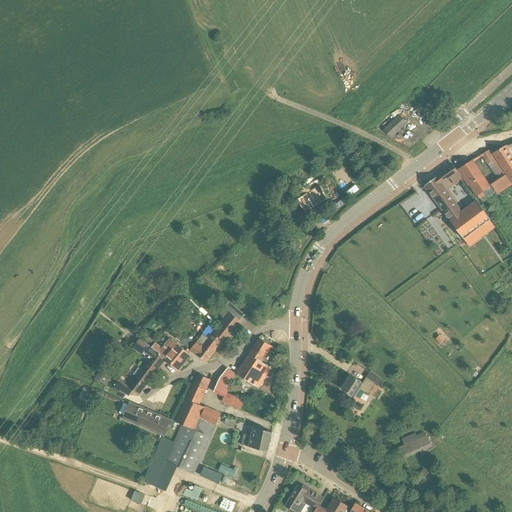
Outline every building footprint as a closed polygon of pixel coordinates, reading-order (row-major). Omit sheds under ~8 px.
[(385,131),(392,138),(407,124),(399,115),(398,117),(394,112),(376,128),(382,134),(385,131)] [(511,156),(506,147),(492,155),(496,160),(511,185),(511,156)] [(355,157),(362,152),(359,148),(352,153),(355,157)] [(511,187),(511,185),(496,160),(492,155),(489,150),(482,155),(499,180),(492,185),(499,196),(511,187)] [(359,177),(348,160),(343,163),(354,180),(359,177)] [(459,169),(469,185),(471,184),(478,195),(490,187),(472,161),(459,169)] [(451,178),(456,185),(463,179),(453,165),(426,185),(465,239),(493,219),(474,193),(461,202),(464,206),(461,208),(443,184),(451,178)] [(300,198),(297,199),(306,213),(327,199),(317,182),(305,189),(304,187),(296,192),(300,198)] [(224,309),(240,322),(245,315),(229,302),(224,309)] [(190,350),(206,363),(223,341),(226,343),(241,323),(240,322),(224,309),(223,308),(218,314),(224,319),(207,341),(201,336),(190,350)] [(154,333),(144,335),(145,343),(155,341),(154,333)] [(445,340),(440,335),(436,339),(440,344),(445,340)] [(144,352),(151,357),(128,388),(119,381),(114,387),(120,391),(121,389),(129,396),(133,391),(138,395),(165,360),(166,359),(152,347),(140,339),(133,348),(142,355),(144,352)] [(261,362),(271,346),(260,339),(236,375),(259,388),(268,373),(269,373),(272,368),(261,362)] [(166,359),(165,360),(177,370),(190,355),(172,340),(164,350),(156,343),(152,347),(166,359)] [(98,383),(99,382),(104,376),(99,372),(93,380),(98,383)] [(381,388),(385,381),(370,372),(363,383),(351,375),(342,389),(355,397),(360,390),(368,395),(375,384),(381,388)] [(186,427),(188,428),(195,431),(206,408),(199,404),(210,380),(198,374),(176,422),(186,427)] [(240,410),(243,402),(229,395),(230,392),(227,390),(230,383),(220,379),(214,391),(224,396),(221,401),(240,410)] [(81,398),(85,400),(89,390),(85,389),(81,398)] [(123,421),(163,438),(171,422),(130,404),(123,421)] [(206,408),(195,431),(210,438),(221,415),(206,408)] [(176,440),(179,441),(169,463),(171,464),(193,475),(210,438),(195,431),(188,428),(186,427),(176,422),(172,431),(179,434),(176,440)] [(272,433),(271,432),(255,429),(253,438),(244,436),(242,447),(268,453),(272,433)] [(417,437),(417,436),(416,434),(402,440),(405,446),(409,455),(431,445),(427,436),(425,437),(425,435),(418,438),(417,437)] [(219,471),(234,477),(237,470),(222,463),(219,471)] [(200,476),(219,484),(223,475),(204,467),(200,476)] [(425,478),(429,474),(429,473),(425,469),(421,472),(420,473),(421,474),(425,478)] [(199,500),(204,488),(198,486),(196,491),(187,488),(185,494),(199,500)] [(286,506),(295,511),(296,511),(300,511),(306,503),(316,509),(323,498),(308,489),(306,491),(298,486),(286,506)] [(135,491),(132,501),(144,503),(147,494),(135,491)] [(349,511),(353,507),(349,504),(348,507),(338,501),(330,511),(328,511),(318,506),(314,511),(349,511)]
